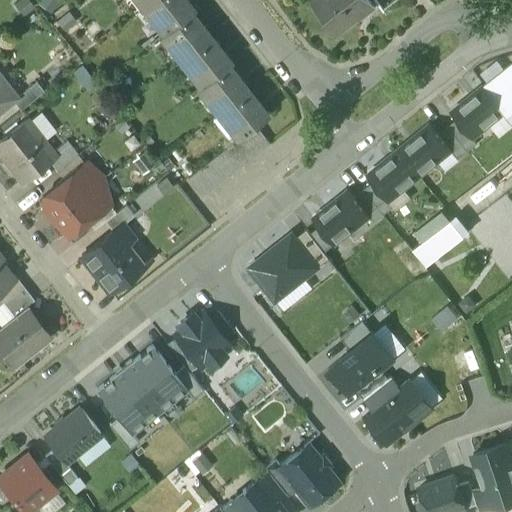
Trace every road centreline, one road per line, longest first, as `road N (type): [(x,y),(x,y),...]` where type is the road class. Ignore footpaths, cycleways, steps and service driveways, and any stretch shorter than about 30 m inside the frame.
road 1 (residential): [(211,261),(379,485)]
road 2 (residential): [(356,141),(211,261)]
road 3 (residential): [(485,44),(464,26),(443,25),(329,104)]
road 4 (residential): [(114,335),(0,198)]
road 5 (residential): [(356,141),(485,44)]
road 6 (residential): [(511,412),(437,438),(379,485)]
road 7 (residential): [(114,335),(0,431)]
road 8 (residential): [(248,0),(329,104)]
road 9 (residential): [(211,261),(114,335)]
